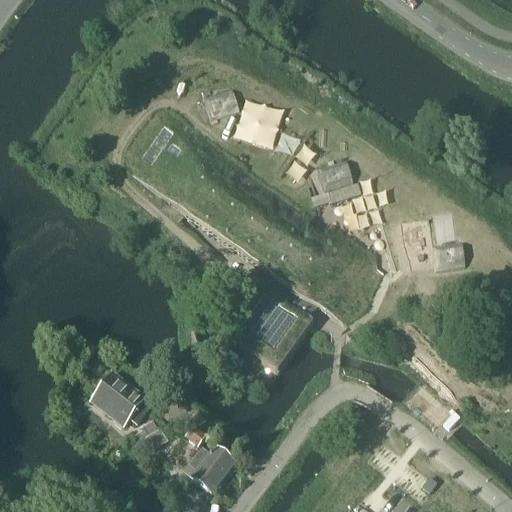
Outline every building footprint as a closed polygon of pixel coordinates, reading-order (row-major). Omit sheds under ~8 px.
[(201,102),(209,125),(238,115),(231,92),(201,102)] [(144,185),(143,186),(175,209),(182,214),(183,215),(198,225),(203,229),(265,273),(267,274),(267,275),(263,290),(264,291),(265,291),(303,319),(308,322),(308,321),(318,311),(318,310),(320,308),(326,299),(326,298),(328,295),(338,280),(334,277),(353,250),(329,233),(327,231),(323,237),(309,227),(310,227),(313,222),(312,220),(309,218),(282,200),(262,185),(246,174),(241,171),(231,164),(227,170),(225,170),(186,142),(178,136),(171,146),(171,145),(165,153),(166,153),(159,163),(148,179),(144,185)] [(315,174),(322,197),(352,188),(345,165),(315,174)] [(430,251),(434,275),(464,271),(461,247),(430,251)] [(227,343),(240,353),(252,361),(253,359),(261,365),(260,367),(273,376),(274,377),(275,377),(276,377),(277,376),(278,375),(311,329),(311,328),(312,327),(312,326),(311,326),(311,325),(310,324),(264,291),(263,290),(261,290),(260,290),(259,291),(258,291),(225,338),(225,339),(225,340),(225,342),(226,343),(227,343)] [(441,309),(427,323),(422,329),(459,365),(493,332),(459,300),(446,314),(441,309)] [(91,405),(124,431),(129,425),(135,430),(150,410),(110,380),(91,405)] [(151,426),(141,433),(146,441),(156,435),(151,426)] [(205,441),(192,431),(184,441),(197,451),(205,441)] [(183,477),(210,499),(233,469),(213,454),(209,459),(201,453),(183,477)]
